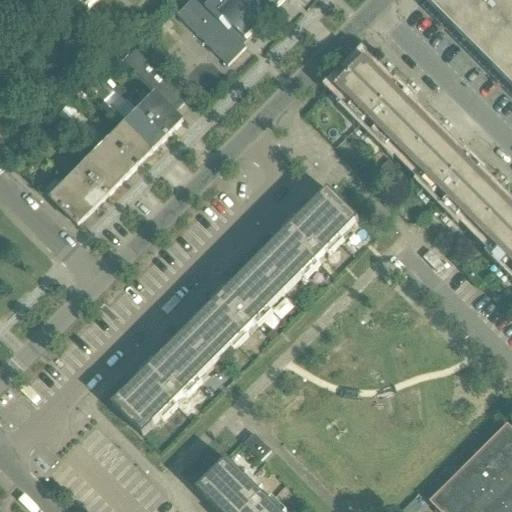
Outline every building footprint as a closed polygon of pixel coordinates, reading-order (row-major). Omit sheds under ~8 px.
[(72,0),(86,14),(89,11),(89,10),(98,0),(72,0)] [(193,0),(177,17),(228,68),(246,49),(240,44),(244,40),(245,41),(286,0),(293,0),(295,1),(295,0),(193,0)] [(511,0),(428,0),(425,4),(511,90),(511,0)] [(122,63),(156,97),(175,115),(174,114),(186,101),(188,102),(189,101),(137,49),(122,63)] [(335,90),(407,162),(436,133),(375,71),(365,61),(335,90)] [(327,100),(333,106),(340,99),(333,93),(327,100)] [(156,97),(141,112),(168,139),(183,123),(175,115),(156,97)] [(71,106),(68,108),(62,102),(56,108),(53,110),(65,122),(69,126),(80,115),(71,106)] [(141,112),(126,127),(153,154),(168,139),(141,112)] [(126,127),(112,141),(139,168),(153,154),(126,127)] [(407,162),(478,234),(508,205),(436,133),(407,162)] [(112,141),(97,156),(123,183),(139,168),(112,141)] [(97,156),(82,171),(109,198),(123,183),(97,156)] [(398,170),(390,162),(382,169),(390,178),(398,170)] [(391,178),(399,186),(408,177),(401,169),(391,178)] [(82,171),(66,186),(94,213),(109,198),(82,171)] [(94,213),(66,186),(59,179),(44,194),(51,201),(78,229),(94,213)] [(327,195),(255,267),(284,296),(357,223),(328,193),(327,195)] [(478,234),(511,267),(511,208),(508,205),(478,234)] [(255,267),(184,337),(213,366),(284,296),(255,267)] [(213,366),(184,337),(124,397),(113,408),(143,437),(213,366)] [(511,511),(511,431),(507,427),(429,505),(436,511),(511,511)] [(244,446),(261,463),(271,453),(254,436),(244,446)] [(199,494),(217,511),(276,511),(227,463),(198,493),(199,494)] [(419,511),(421,510),(418,507),(413,502),(403,511),(419,511)]
